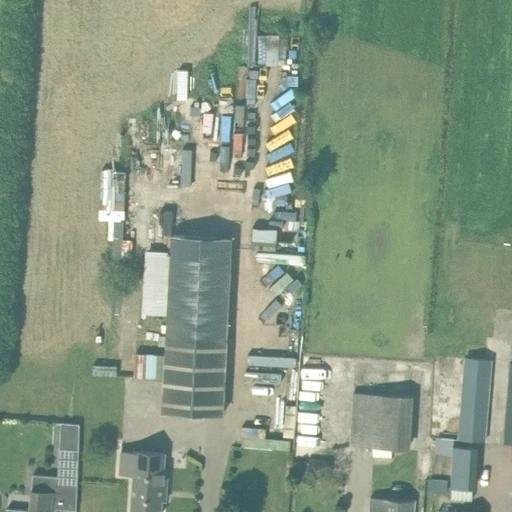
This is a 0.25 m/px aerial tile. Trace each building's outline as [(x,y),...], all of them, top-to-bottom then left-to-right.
[(232,238),(172,235),(170,266),(158,265),(157,289),(169,289),(165,355),(135,353),(134,376),(164,378),(162,411),(223,414),(232,238)] [(490,359),(463,357),(457,439),(484,441),(490,359)] [(505,416),(503,441),(511,442),(511,363),(508,363),(505,416)] [(404,450),(408,397),(352,392),(348,446),(404,450)] [(436,438),(435,454),(453,455),(451,487),(452,487),(452,499),(472,500),(472,489),(476,489),(478,447),(454,445),(454,439),(436,438)] [(160,511),(162,501),(166,501),(168,468),(164,468),(165,452),(135,450),(135,452),(121,451),(120,474),(133,475),(130,511),(160,511)] [(11,509),(7,509),(6,511),(54,511),(55,508),(75,510),(77,479),(33,475),(31,502),(12,500),(11,509)] [(413,511),(414,500),(370,497),(369,511),(413,511)]
